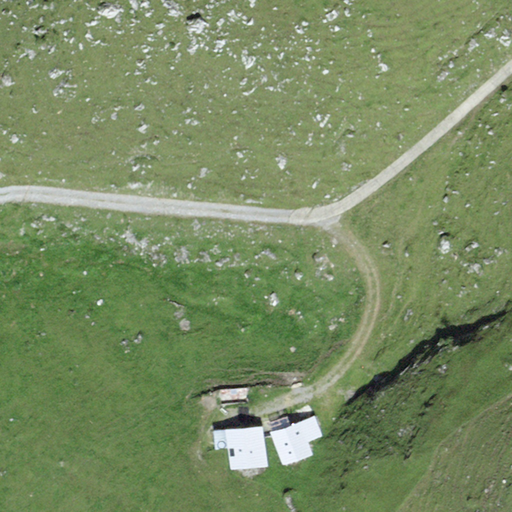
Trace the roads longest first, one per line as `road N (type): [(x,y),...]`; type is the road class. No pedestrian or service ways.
road 1 (track): [(0,201),(12,195),(326,218),(441,137),(511,72)]
road 2 (track): [(326,218),(374,293),(368,326),(346,364),(305,400),(211,422)]
